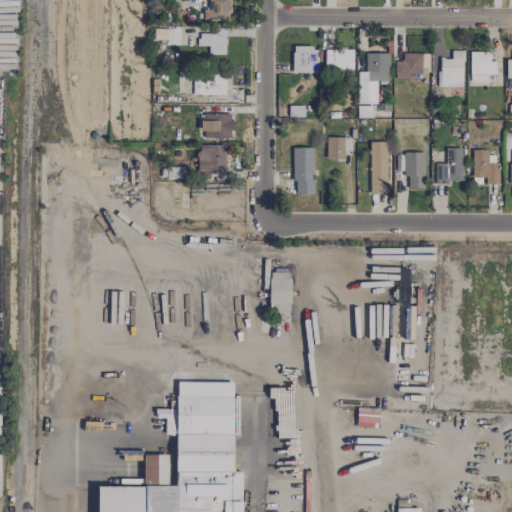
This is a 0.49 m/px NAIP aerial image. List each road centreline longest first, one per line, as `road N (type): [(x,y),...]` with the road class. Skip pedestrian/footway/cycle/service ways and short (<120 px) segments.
road 1 (residential): [(511,21),(265,20)]
road 2 (residential): [(267,226),(511,226)]
road 3 (residential): [(264,0),(267,226)]
